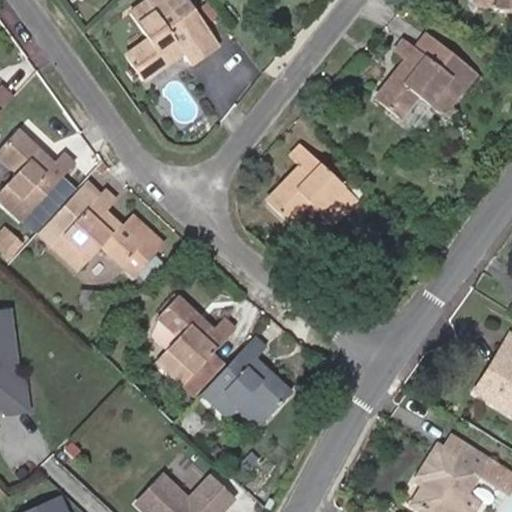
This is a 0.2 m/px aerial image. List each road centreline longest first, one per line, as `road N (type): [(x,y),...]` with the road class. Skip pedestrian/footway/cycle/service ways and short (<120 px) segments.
road 1 (residential): [(20,0),(106,118),(189,212)]
road 2 (residential): [(357,0),(189,212)]
road 3 (residential): [(189,212),(389,360)]
road 4 (residential): [(389,360),(511,190)]
road 5 (residential): [(305,511),(389,360)]
